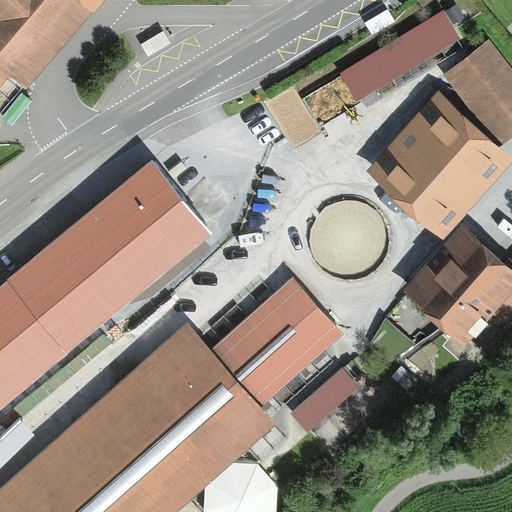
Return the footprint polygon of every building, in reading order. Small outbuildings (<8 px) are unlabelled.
[(28,81),(95,0),(0,0),(0,79),(11,66),(28,81)] [(443,7),(341,71),(357,97),(459,33),(443,7)] [(357,30),(346,37),(349,43),(361,36),(357,30)] [(511,68),(489,39),(445,73),(502,144),(511,136),(511,68)] [(511,157),(437,92),(367,170),(443,239),(511,164),(511,157)] [(152,158),(0,282),(0,402),(211,229),(152,158)] [(461,226),(403,290),(466,342),(493,310),(511,325),(511,261),(509,260),(507,268),(461,226)] [(189,319),(0,487),(0,511),(167,511),(203,480),(227,458),(273,418),(257,400),(338,328),(290,274),(212,344),(189,319)] [(341,363),(292,407),(308,425),(357,381),(341,363)] [(0,463),(39,427),(26,413),(0,437),(0,463)] [(227,458),(203,480),(205,509),(207,511),(273,511),(276,484),(257,461),(227,458)]
